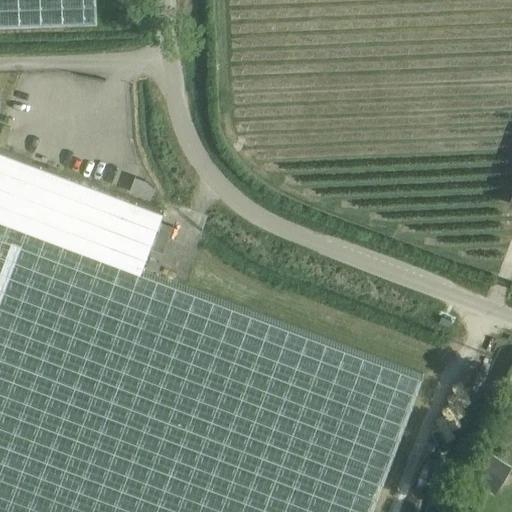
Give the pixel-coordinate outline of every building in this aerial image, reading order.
[(0,0),(0,21),(92,18),(91,0),(0,0)] [(40,104),(61,111),(64,100),(43,93),(40,104)] [(0,511),(371,511),(422,374),(142,267),(164,209),(0,146),(0,511)] [(158,231),(168,234),(172,224),(162,221),(158,231)] [(459,376),(483,356),(477,349),(452,368),(459,376)] [(442,436),(458,442),(462,431),(447,425),(442,436)] [(491,456),(478,479),(499,491),(511,468),(491,456)]
